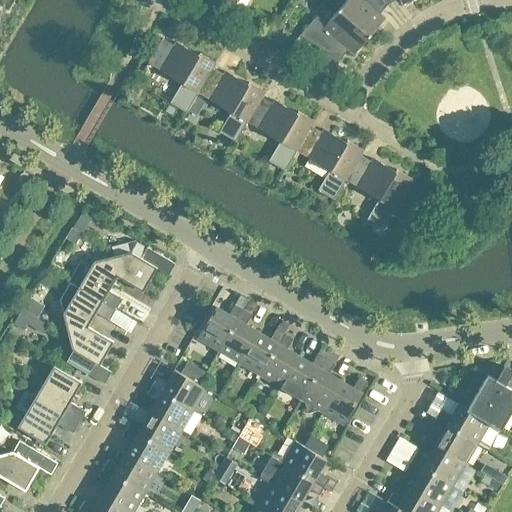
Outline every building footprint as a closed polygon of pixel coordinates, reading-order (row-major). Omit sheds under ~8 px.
[(388,4),(385,0),(347,0),(339,10),(370,36),(385,18),(380,13),(388,4)] [(370,36),(339,10),(325,26),(315,17),(299,35),(340,59),(349,49),(354,54),(370,36)] [(198,92),(212,67),(213,68),(216,62),(199,53),(198,55),(176,42),(174,45),(163,38),(148,63),(182,83),(170,102),(187,112),(198,92)] [(247,121),(261,96),(262,97),(265,91),(249,82),(247,84),(225,71),(224,74),(213,68),(212,67),(198,92),(231,112),(219,131),(236,141),(247,121)] [(296,150),(311,125),(311,126),(314,120),(298,111),(297,113),(275,100),(273,103),(262,97),(261,96),(247,121),(280,141),(269,160),(285,170),(297,151),(296,150)] [(345,179),(360,154),(361,155),(364,150),(347,140),(346,142),(324,129),(322,132),(311,126),(311,125),(296,150),(297,151),(330,170),(318,190),(334,199),(346,180),(345,179)] [(384,228),(413,179),(396,169),(395,171),(373,158),(371,161),(361,155),(360,154),(345,179),(346,180),(379,199),(367,219),(384,228)] [(143,291),(157,268),(169,275),(175,263),(135,240),(113,246),(115,255),(112,256),(117,276),(143,291)] [(109,290),(117,276),(112,256),(94,261),(79,287),(116,309),(122,298),(109,290)] [(88,326),(96,312),(110,320),(116,309),(79,287),(70,282),(60,299),(63,313),(68,331),(88,326)] [(240,295),(235,304),(244,309),(249,300),(240,295)] [(37,317),(44,305),(31,298),(31,297),(23,309),(24,310),(37,317)] [(219,351),(244,309),(235,304),(229,314),(216,306),(197,338),(219,351)] [(240,363),(258,331),(246,324),(252,314),(244,309),(219,351),(240,363)] [(22,311),(14,324),(15,325),(24,330),(27,325),(32,317),(23,312),(22,311)] [(100,365),(114,341),(88,326),(68,331),(73,350),(66,360),(105,383),(111,372),(100,365)] [(260,375),(279,343),(285,333),(277,328),(271,339),(258,331),(240,363),(260,375)] [(281,387),(300,356),(287,348),(293,338),(285,333),(279,343),(260,375),(281,387)] [(302,399),(326,357),(318,353),(312,363),(300,356),(281,387),(302,399)] [(322,412),(341,380),(329,373),(335,362),(326,357),(302,399),(304,401),(307,413),(320,410),(322,412)] [(189,362),(183,372),(199,381),(205,371),(189,362)] [(70,402),(82,382),(54,365),(36,396),(80,422),(86,411),(70,402)] [(501,430),(511,412),(511,376),(511,373),(511,370),(504,366),(497,379),(488,374),(468,408),(467,409),(479,415),(490,422),(490,423),(501,430)] [(206,388),(175,370),(167,383),(157,377),(152,385),(162,391),(194,410),(206,388)] [(344,424),(362,393),(362,392),(368,382),(359,377),(353,387),(341,380),(322,412),(344,424)] [(194,410),(162,391),(152,385),(147,394),(157,400),(150,412),(182,430),(194,410)] [(16,407),(26,413),(18,427),(46,443),(58,424),(73,433),(80,422),(36,396),(26,390),(16,407)] [(490,422),(479,415),(467,409),(468,408),(459,403),(452,415),(441,409),(436,418),(478,443),(490,423),(490,422)] [(182,430),(150,412),(143,424),(133,418),(128,426),(169,451),(182,430)] [(466,463),(478,443),(436,418),(431,426),(442,433),(434,445),(466,463)] [(169,451),(128,426),(123,435),(133,441),(126,453),(157,472),(169,451)] [(230,429),(226,435),(235,441),(239,435),(230,429)] [(235,441),(233,445),(244,452),(250,442),(239,435),(235,441)] [(0,475),(26,490),(39,467),(51,474),(58,463),(19,440),(12,451),(0,454),(0,475)] [(319,472),(327,459),(295,441),(282,462),(324,487),(329,478),(319,472)] [(454,484),(466,463),(434,445),(428,455),(424,452),(422,454),(417,451),(412,459),(454,484)] [(145,492),(157,472),(126,453),(119,465),(108,459),(103,468),(114,474),(145,492)] [(324,487),(282,462),(272,456),(260,477),(270,483),(302,501),(309,489),(319,495),(324,487)] [(441,505),(454,484),(412,459),(407,468),(417,474),(410,486),(441,505)] [(486,461),(481,468),(504,481),(509,474),(486,461)] [(216,473),(215,475),(225,481),(231,472),(220,466),(216,473)] [(133,511),(145,492),(114,474),(103,468),(98,476),(109,482),(101,495),(131,511),(133,511)] [(209,469),(204,478),(211,482),(215,475),(216,473),(209,469)] [(295,511),(302,501),(270,483),(258,503),(272,511),(295,511)] [(437,511),(441,505),(410,486),(403,498),(392,493),(388,501),(398,507),(405,511),(437,511)] [(181,511),(193,511),(195,508),(202,498),(193,493),(181,511)] [(131,511),(101,495),(94,506),(84,500),(78,510),(81,511),(131,511)] [(405,511),(398,507),(388,501),(380,511),(376,511),(369,508),(366,511),(405,511)] [(272,511),(258,503),(252,511),(272,511)]
